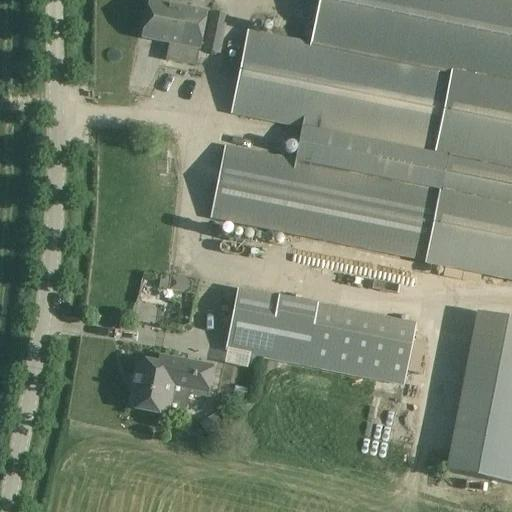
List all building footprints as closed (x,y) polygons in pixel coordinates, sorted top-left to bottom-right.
[(142,40),(199,51),(206,14),(169,6),(168,1),(163,0),(154,0),(153,3),(149,2),(142,40)] [(295,163),(225,149),(211,219),(511,279),(511,5),(482,0),(319,0),(311,45),(248,33),(232,115),(301,129),(295,163)] [(224,36),(228,16),(211,13),(207,33),(224,36)] [(291,145),(290,145),(289,145),(288,145),(287,146),(286,147),(285,148),(285,149),(285,150),(285,151),(285,152),(285,153),(286,154),(287,155),(288,156),(289,156),(290,156),(291,156),(292,156),(294,155),(295,155),(295,154),(296,153),(296,151),(296,150),(296,149),(296,148),(295,147),(294,146),(293,145),(292,145),(291,145)] [(190,291),(191,278),(163,276),(162,289),(190,291)] [(415,327),(237,292),(230,328),(251,333),(244,368),(275,375),(278,361),(403,386),(415,327)] [(511,320),(477,313),(447,472),(511,485),(511,320)] [(211,369),(159,358),(158,366),(138,362),(129,409),(166,416),(166,415),(184,419),(188,400),(193,397),(210,400),(213,388),(207,387),(211,369)] [(204,432),(211,442),(227,431),(219,421),(204,432)]
